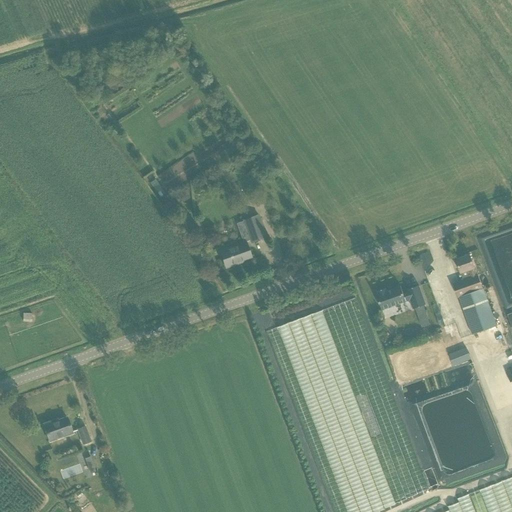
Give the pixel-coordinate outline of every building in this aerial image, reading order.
[(232,145),(219,153),(224,162),(237,154),(232,145)] [(243,220),(247,233),(251,243),(266,237),(263,228),(258,215),(243,220)] [(220,252),(222,258),(226,268),(234,265),(234,263),(251,257),(247,248),(246,243),(220,252)] [(470,255),(456,259),(463,280),(453,284),(458,298),(459,297),(473,334),(496,326),(482,289),(477,275),(476,276),(474,269),(474,268),(470,255)] [(378,294),(376,295),(382,310),(410,300),(413,309),(425,304),(419,286),(406,290),(407,291),(403,293),(400,286),(387,291),(386,288),(377,291),(378,294)] [(275,328),(331,511),(394,511),(446,496),(424,497),(434,494),(425,465),(433,463),(436,472),(436,479),(450,478),(438,482),(438,486),(452,486),(451,485),(460,482),(508,467),(508,459),(505,449),(427,451),(429,457),(429,460),(423,460),(421,454),(421,450),(411,450),(365,300),(275,328)] [(448,324),(454,310),(448,308),(443,321),(448,324)] [(27,324),(36,324),(36,314),(27,314),(27,324)] [(427,316),(421,319),(424,326),(430,324),(427,316)] [(466,349),(449,355),(454,366),(470,359),(466,349)] [(73,434),(70,427),(67,418),(52,423),(50,422),(43,424),(47,434),(49,442),(73,434)] [(77,429),(83,445),(91,442),(85,426),(77,429)] [(452,511),(511,511),(511,480),(460,498),(462,504),(451,508),(452,511)] [(86,490),(93,511),(117,511),(107,482),(86,490)]
